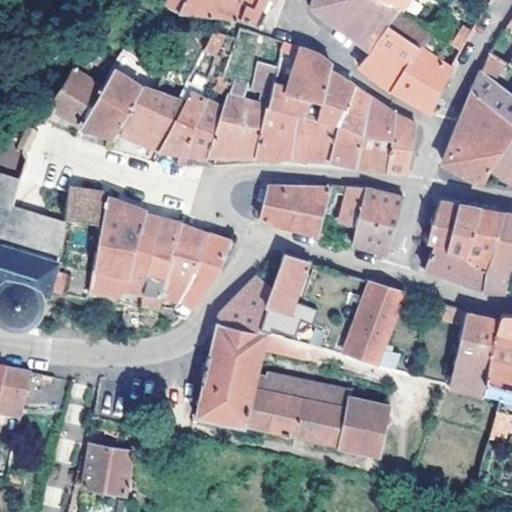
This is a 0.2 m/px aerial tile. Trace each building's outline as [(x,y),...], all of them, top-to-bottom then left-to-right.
[(257,24),(261,15),(237,3),(230,0),(166,0),(163,6),(179,14),(219,19),(257,24)] [(261,15),(269,0),(238,0),(237,3),(261,15)] [(311,0),(308,8),(367,52),(386,29),(394,16),(396,11),(375,0),(311,0)] [(375,0),(396,11),(402,0),(375,0)] [(394,16),(386,29),(431,56),(438,43),(394,16)] [(96,54),(111,27),(99,21),(80,51),(89,56),(93,59),(96,54)] [(434,100),(449,68),(431,56),(386,29),(367,52),(356,66),(384,87),(427,114),(434,100)] [(213,55),(222,34),(211,30),(201,50),(213,55)] [(225,59),(233,38),(222,34),(213,55),(225,59)] [(288,54),(291,45),(280,42),(279,50),(288,54)] [(449,68),(457,50),(438,43),(431,56),(449,68)] [(312,112),(327,70),(328,64),(316,54),(312,52),(311,51),(298,48),(286,85),(270,81),(266,94),(265,100),(302,109),(312,112)] [(511,67),(508,65),(487,51),(478,72),(511,96),(511,67)] [(107,60),(96,54),(93,59),(91,63),(102,70),(107,60)] [(247,89),(266,94),(270,81),(274,66),(255,62),(247,89)] [(98,86),(71,64),(45,105),(48,107),(58,114),(77,126),(98,86)] [(152,91),(106,69),(98,86),(77,126),(95,132),(114,138),(116,133),(132,105),(142,109),(152,91)] [(219,78),(220,72),(208,69),(201,86),(226,95),(231,81),(219,78)] [(340,122),(353,87),(340,79),(327,70),(312,112),(340,122)] [(511,96),(478,72),(470,93),(510,127),(511,128),(511,96)] [(245,85),(231,81),(226,95),(222,107),(206,153),(231,155),(252,157),(264,106),(240,98),(245,85)] [(366,129),(373,102),(360,92),(353,87),(340,122),(366,129)] [(133,140),(156,149),(182,102),(171,97),(152,91),(142,109),(132,105),(116,133),(133,140)] [(182,102),(156,149),(169,151),(184,154),(208,102),(201,99),(188,93),(182,102)] [(510,127),(470,93),(457,124),(452,137),(495,158),(510,127)] [(264,106),(252,157),(278,158),(287,159),(302,109),(265,100),(264,106)] [(206,153),(222,107),(208,102),(184,154),(193,156),(206,159),(206,153)] [(388,137),(393,113),(381,106),(373,102),(366,129),(388,137)] [(302,109),(287,159),(315,159),(326,160),(340,122),(312,112),(302,109)] [(404,174),(413,126),(402,120),(394,116),(394,114),(393,113),(388,137),(383,172),(404,174)] [(340,122),(326,160),(343,164),(355,167),(366,129),(340,122)] [(511,128),(510,127),(495,158),(489,169),(496,175),(511,184),(511,128)] [(366,129),(355,167),(377,171),(383,172),(388,137),(366,129)] [(495,158),(452,137),(440,163),(458,173),(479,185),(489,169),(495,158)] [(0,321),(4,323),(12,325),(19,324),(24,323),(31,315),(35,309),(37,301),(36,294),(48,294),(52,264),(59,228),(59,224),(26,215),(24,221),(16,218),(9,216),(10,210),(17,183),(0,178),(0,321)] [(288,188),(267,186),(258,220),(317,236),(327,189),(305,187),(297,188),(288,188)] [(83,190),(68,187),(65,196),(61,218),(89,226),(96,228),(106,197),(107,194),(83,190)] [(364,189),(346,187),(339,216),(356,220),(355,223),(350,244),(385,253),(400,198),(364,189)] [(124,204),(106,197),(96,228),(94,237),(92,249),(129,260),(143,212),(124,204)] [(445,201),(432,198),(430,204),(436,206),(429,240),(432,242),(434,238),(445,241),(456,203),(445,201)] [(468,206),(456,203),(445,241),(444,246),(469,251),(478,208),(468,206)] [(489,210),(478,208),(469,251),(468,259),(489,264),(503,212),(489,210)] [(26,215),(10,210),(9,216),(16,218),(24,221),(26,215)] [(129,260),(92,249),(91,252),(86,292),(117,297),(119,288),(139,293),(158,216),(149,214),(143,212),(129,260)] [(511,214),(503,212),(489,264),(481,290),(506,291),(507,268),(511,261),(511,214)] [(158,296),(180,224),(166,219),(158,216),(139,293),(158,296)] [(158,296),(177,303),(178,300),(205,233),(193,229),(180,224),(158,296)] [(94,237),(96,228),(89,226),(86,235),(94,237)] [(205,233),(178,300),(192,305),(217,272),(227,240),(215,236),(205,233)] [(444,246),(445,241),(434,238),(432,242),(419,266),(443,275),(481,290),(489,264),(468,259),(469,251),(444,246)] [(291,315),(306,263),(293,258),(281,255),(267,288),(254,277),(219,312),(216,326),(266,337),(271,336),(278,312),(291,315)] [(382,363),(403,292),(397,290),(367,281),(345,351),(382,363)] [(463,320),(464,314),(465,310),(443,304),(442,314),(463,320)] [(153,310),(137,310),(136,330),(152,329),(153,310)] [(511,313),(500,312),(497,322),(481,392),(497,397),(511,400),(511,313)] [(481,392),(497,322),(477,317),(464,314),(463,320),(447,382),(481,392)] [(351,392),(266,373),(265,377),(261,392),(252,390),(257,374),(263,350),(266,337),(216,326),(198,394),(192,417),(241,427),(242,423),(337,444),(337,447),(377,455),(389,408),(350,398),(351,392)] [(271,336),(266,337),(263,350),(304,358),(307,344),(271,336)] [(317,361),(321,347),(307,344),(304,358),(317,361)] [(27,372),(4,367),(0,384),(0,411),(18,415),(27,372)] [(265,377),(257,374),(252,390),(261,392),(265,377)] [(355,375),(351,392),(350,398),(389,408),(395,382),(355,375)] [(511,415),(494,414),(492,435),(511,436),(511,415)] [(84,466),(80,486),(121,493),(129,450),(88,443),(84,466)] [(130,511),(131,501),(122,500),(120,511),(130,511)]
